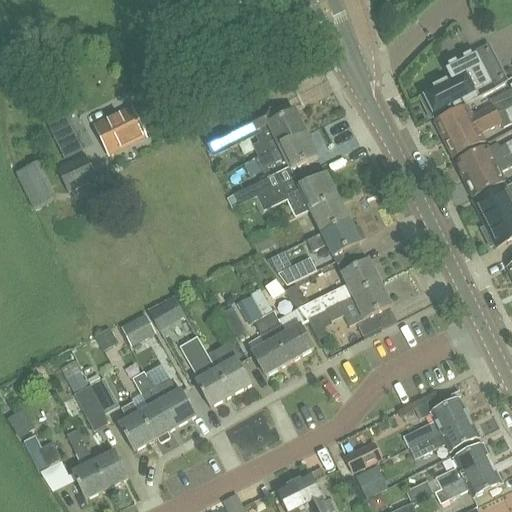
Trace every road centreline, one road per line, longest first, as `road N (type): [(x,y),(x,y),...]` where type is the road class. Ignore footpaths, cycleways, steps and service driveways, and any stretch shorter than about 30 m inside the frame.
road 1 (residential): [(170,511),(343,426),(373,382),(481,330)]
road 2 (secondary): [(481,330),(346,55)]
